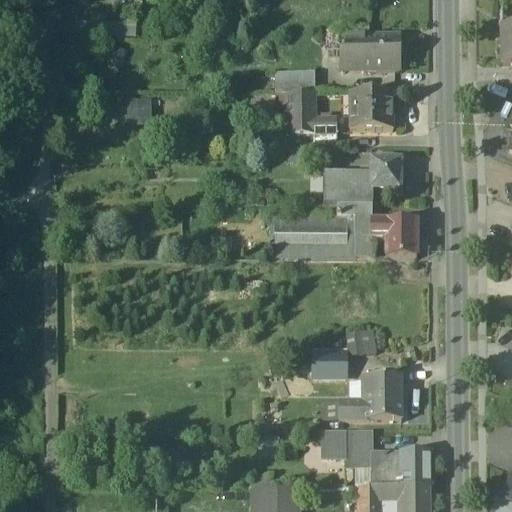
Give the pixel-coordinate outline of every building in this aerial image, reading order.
[(511,29),(500,29),(500,70),(511,69),(511,29)] [(367,34),(347,34),(347,61),(362,61),(362,44),(367,44),(367,34)] [(367,44),(362,44),(362,61),(362,76),(397,76),(397,74),(401,74),(401,58),(397,58),(397,44),(367,44)] [(314,78),(274,78),(274,99),(285,99),(314,99),(314,78)] [(388,122),(388,98),(350,99),(351,135),(390,134),(390,122),(388,122)] [(285,115),(285,99),(274,99),(274,115),(285,115)] [(335,124),(315,125),(314,99),(285,99),(285,115),(285,140),(304,140),(313,140),(335,140),(335,124)] [(125,105),(126,131),(151,131),(150,104),(125,105)] [(336,154),(335,140),(313,140),(313,154),(336,154)] [(313,154),(287,154),(287,165),(314,165),(313,154)] [(336,166),(336,154),(313,154),(314,165),(314,166),(336,166)] [(400,167),(370,167),(370,180),(370,197),(372,197),(400,197),(400,167)] [(370,180),(323,180),(323,210),(334,210),(336,211),(370,211),(372,210),(372,197),(370,197),(370,180)] [(370,211),(336,211),(336,212),(336,222),(370,222),(370,211)] [(336,212),(316,212),(316,222),(336,222),(336,212)] [(316,222),(269,222),(269,262),(370,263),(370,242),(370,228),(370,222),(336,222),(316,222)] [(385,228),(370,228),(370,242),(384,242),(385,228)] [(415,229),(385,228),(384,242),(384,263),(415,263),(415,229)] [(349,360),(376,355),(373,335),(346,340),(349,360)] [(401,409),(400,383),(366,383),(366,409),(401,409)] [(366,409),(339,409),(339,427),(367,427),(366,409)] [(401,409),(366,409),(367,427),(401,426),(401,409)] [(345,439),(321,439),(321,456),(331,464),(371,465),(372,458),(372,437),(345,437),(345,439)] [(400,459),(372,458),(371,465),(371,493),(378,493),(401,493),(400,459)] [(427,459),(400,459),(401,493),(428,492),(427,459)] [(511,478),(509,477),(499,501),(511,507),(511,478)] [(427,511),(428,492),(401,493),(400,511),(427,511)] [(371,493),(359,493),(358,511),(378,511),(378,493),(371,493)] [(298,511),(298,494),(252,494),(251,511),(298,511)]
